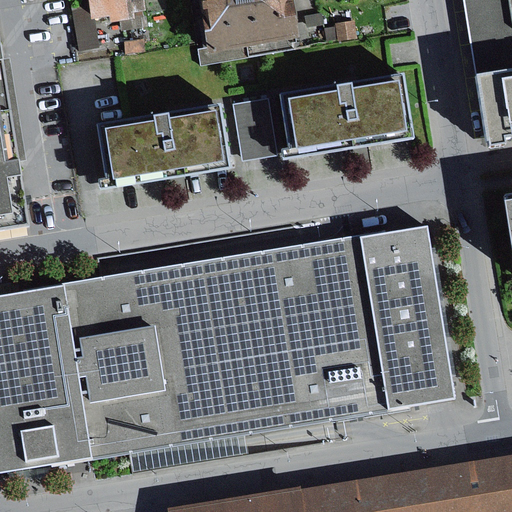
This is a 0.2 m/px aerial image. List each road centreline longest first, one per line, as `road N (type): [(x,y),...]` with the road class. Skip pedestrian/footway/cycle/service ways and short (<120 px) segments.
road 1 (residential): [(501,436),(9,511)]
road 2 (residential): [(0,256),(459,184)]
road 3 (residential): [(501,436),(459,184)]
road 4 (residential): [(459,184),(429,0)]
